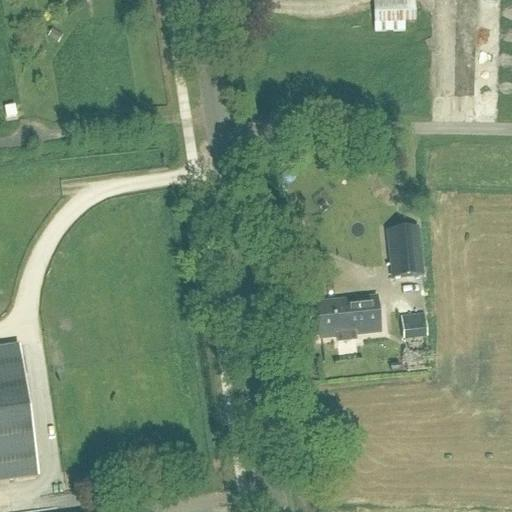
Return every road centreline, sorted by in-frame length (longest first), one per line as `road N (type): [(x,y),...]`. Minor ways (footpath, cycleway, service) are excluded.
road 1 (tertiary): [(277,511),(217,125)]
road 2 (unclassified): [(511,131),(217,125)]
road 3 (unclassified): [(0,146),(185,120),(217,125)]
road 4 (tertiary): [(217,125),(197,0)]
